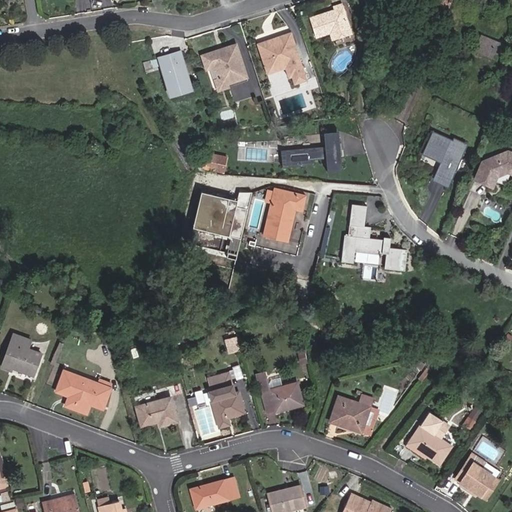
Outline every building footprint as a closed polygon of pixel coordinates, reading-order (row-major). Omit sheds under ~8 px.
[(444,17),(451,0),(436,0),(431,12),(444,17)] [(328,15),(327,13),(312,17),(318,36),(331,32),(333,39),(352,33),(344,4),(335,7),(336,10),(331,11),(332,14),(328,15)] [(308,82),(293,34),(258,44),(265,68),(276,64),(277,67),(289,63),(293,75),(296,75),(299,85),(308,82)] [(496,58),(502,44),(481,36),(476,50),(496,58)] [(221,50),(204,55),(208,68),(216,66),(220,79),(228,83),(229,82),(248,77),(238,44),(226,48),(227,50),(221,52),(221,50)] [(182,50),(161,57),(166,75),(170,74),(173,87),(192,82),(182,50)] [(155,68),(155,66),(153,59),(145,61),(147,70),(155,68)] [(291,78),(294,87),(299,85),(296,75),(293,75),(289,63),(277,67),(276,64),(265,68),(268,75),(286,69),(289,79),(291,78)] [(220,79),(216,66),(208,68),(215,91),(249,80),(248,77),(229,82),(228,83),(220,79)] [(166,75),(172,95),(194,89),(192,82),(173,87),(170,74),(166,75)] [(339,139),(339,131),(324,132),(325,140),(339,139)] [(440,159),(444,161),(440,168),(452,173),(465,146),(453,141),(451,144),(431,135),(422,155),(438,162),(440,159)] [(342,170),(339,139),(325,140),(326,150),(281,155),(283,167),(314,165),(314,160),(326,158),(328,172),(342,170)] [(511,173),(511,152),(490,143),(475,179),(489,184),(493,175),(496,176),(508,172),(511,173)] [(224,172),(227,158),(207,154),(204,168),(224,172)] [(434,181),(446,187),(452,173),(440,168),(434,181)] [(495,180),(506,185),(511,173),(508,172),(496,176),(493,175),(489,184),(493,186),(495,180)] [(302,211),(306,196),(275,189),(264,235),(288,241),(294,217),(293,217),(295,209),(302,211)] [(404,269),(407,250),(389,247),(391,237),(384,236),(384,240),(368,237),(369,228),(362,227),(365,206),(353,205),(349,235),(344,234),(340,259),(352,260),(354,251),(382,255),(383,252),(387,252),(385,267),(404,269)] [(28,349),(31,341),(14,334),(2,367),(11,371),(12,368),(33,376),(41,354),(28,349)] [(229,351),(239,348),(235,336),(226,339),(229,351)] [(300,365),(307,363),(304,350),(296,351),(300,365)] [(420,371),(425,365),(415,358),(410,364),(420,371)] [(419,380),(421,382),(432,367),(430,365),(419,380)] [(98,386),(75,377),(76,375),(64,371),(57,389),(70,394),(69,397),(65,406),(87,414),(90,405),(91,403),(104,407),(111,388),(99,384),(98,386)] [(238,391),(234,392),(229,371),(208,377),(212,389),(203,391),(206,400),(212,398),(219,426),(229,423),(227,416),(244,412),(238,391)] [(76,375),(75,377),(98,386),(99,384),(76,375)] [(282,387),(271,390),(268,381),(267,377),(258,380),(267,412),(274,410),(275,412),(303,405),(297,383),(282,387)] [(282,387),(280,378),(268,381),(271,390),(282,387)] [(330,422),(361,433),(370,408),(374,398),(361,393),(358,403),(339,396),(330,422)] [(178,421),(171,397),(136,407),(141,426),(158,421),(160,426),(178,421)] [(361,433),(370,436),(379,411),(370,408),(361,433)] [(439,465),(451,447),(434,435),(443,421),(430,413),(408,444),(439,465)] [(462,425),(470,430),(475,422),(467,417),(462,425)] [(440,439),(449,426),(443,421),(434,435),(440,439)] [(496,467),(474,452),(469,459),(491,475),(496,467)] [(456,479),(462,483),(474,491),(476,488),(480,491),(478,494),(479,494),(486,499),(499,480),(491,475),(469,459),(456,479)] [(1,479),(0,477),(0,488),(8,486),(6,478),(1,479)] [(239,496),(233,477),(191,489),(196,509),(239,496)] [(478,494),(480,491),(476,488),(474,491),(462,483),(461,486),(477,496),(479,494),(478,494)] [(282,511),(305,506),(300,486),(268,494),(273,511),(282,511)] [(320,495),(329,494),(329,486),(320,487),(320,495)] [(370,505),(366,503),(367,500),(351,492),(341,511),(390,511),(392,509),(372,500),(371,502),(370,505)] [(79,511),(75,494),(42,503),(44,511),(79,511)] [(121,511),(121,509),(119,501),(99,506),(100,511),(121,511)]
